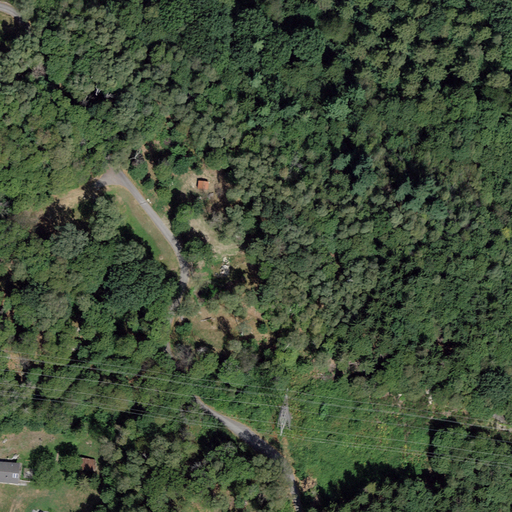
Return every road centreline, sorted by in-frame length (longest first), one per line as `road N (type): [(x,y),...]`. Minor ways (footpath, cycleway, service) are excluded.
road 1 (unclassified): [(300,511),(286,469),(187,390),(166,342),(183,281),(180,255),(48,81),(24,23),(0,7)]
road 2 (track): [(0,233),(48,202),(121,176)]
